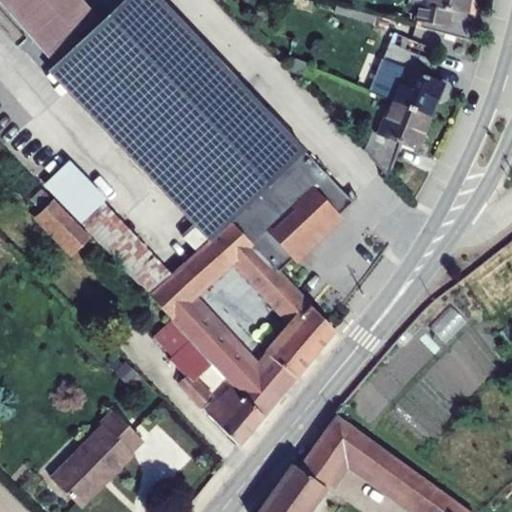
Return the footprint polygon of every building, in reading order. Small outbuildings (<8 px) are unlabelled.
[(0,0),(0,4),(59,66),(103,23),(81,0),(0,0)] [(171,0),(134,0),(81,50),(241,220),(289,270),(303,257),(349,213),(363,201),(171,0)] [(426,5),(423,20),(459,26),(461,10),(477,13),(479,0),(437,0),(436,6),(426,5)] [(391,96),(401,100),(440,116),(453,83),(437,76),(443,61),(436,57),(441,47),(403,32),(392,58),(404,64),(391,96)] [(81,50),(58,73),(217,242),(241,220),(81,50)] [(296,65),(306,76),(317,66),(320,64),(304,58),(296,65)] [(306,76),(314,84),(328,70),(317,66),(306,76)] [(381,132),(373,150),(396,176),(410,143),(426,150),(440,116),(401,100),(387,134),(381,132)] [(63,200),(46,216),(83,254),(99,238),(63,200)] [(114,201),(89,224),(158,295),(159,294),(181,274),(114,201)] [(349,213),(303,257),(307,262),(353,218),(349,213)] [(217,242),(192,264),(213,287),(241,262),(302,328),(279,356),(306,377),(345,329),(289,270),(241,220),(217,242)] [(181,274),(202,297),(213,287),(192,264),(181,274)] [(181,274),(159,294),(275,415),(295,390),(268,369),(200,298),(202,297),(181,274)] [(179,322),(164,337),(182,356),(179,359),(195,375),(188,382),(213,407),(223,397),(205,380),(220,365),(179,322)] [(268,369),(295,390),(306,377),(279,356),(268,369)] [(217,412),(250,445),(273,417),(253,395),(250,397),(239,386),(217,412)] [(472,511),(477,506),(339,406),(302,456),(295,451),(257,505),(262,509),(259,511),(472,511)] [(63,479),(91,506),(142,453),(140,450),(152,439),(123,411),(111,422),(114,426),(63,479)]
